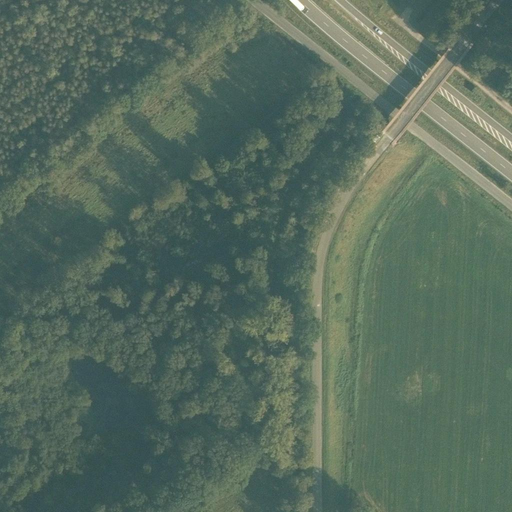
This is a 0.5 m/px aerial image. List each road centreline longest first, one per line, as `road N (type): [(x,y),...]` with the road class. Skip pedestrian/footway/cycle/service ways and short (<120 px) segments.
road 1 (tertiary): [(317,511),(325,236),(359,174),(497,0)]
road 2 (tertiary): [(511,208),(249,0)]
road 3 (primary): [(296,0),(511,175)]
road 4 (primary): [(511,140),(339,0)]
road 5 (unclassified): [(511,104),(373,0)]
